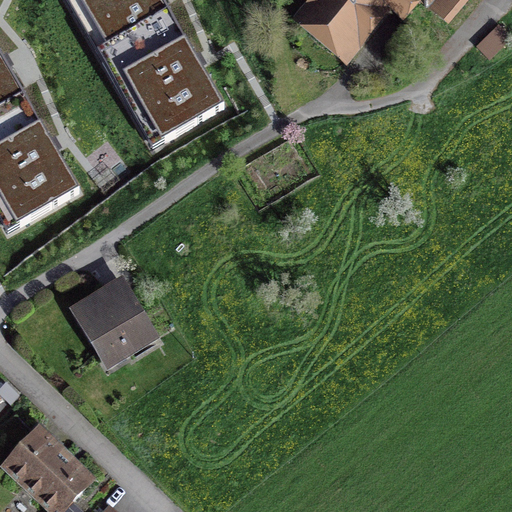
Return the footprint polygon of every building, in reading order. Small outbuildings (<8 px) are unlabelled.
[(224,108),(160,0),(64,0),(152,150),(224,108)] [(325,0),(306,23),(343,54),(387,2),(405,17),(418,1),(447,25),(467,0),(325,0)] [(419,41),(408,31),(388,53),(399,63),(419,41)] [(78,193),(0,58),(0,221),(7,234),(78,193)] [(107,292),(73,313),(102,362),(125,348),(129,355),(156,339),(126,291),(112,299),(107,292)] [(78,511),(71,505),(92,483),(37,433),(4,467),(51,511),(78,511)]
